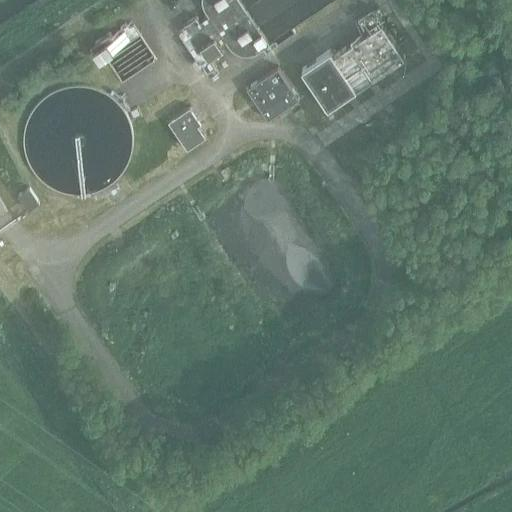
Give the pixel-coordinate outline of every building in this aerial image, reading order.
[(201,0),(202,0),(203,6),(205,11),(208,15),(200,21),(197,16),(182,26),(183,28),(179,32),(207,74),(217,68),(207,53),(225,40),(229,45),(230,47),(231,48),(234,51),(235,52),(237,53),(239,53),(240,54),(242,54),(244,55),(246,55),(250,54),(253,54),(257,52),(268,44),(269,44),(272,48),(295,32),(292,28),(332,1),(334,0),(201,0)] [(95,43),(105,59),(122,83),(157,60),(133,25),(129,28),(125,22),(120,26),(124,32),(113,38),(109,33),(95,43)] [(302,69),(329,107),(407,56),(384,22),(335,55),(332,50),(302,69)] [(283,69),(281,66),(250,87),(253,92),(270,118),(302,98),(283,69)] [(187,149),(206,137),(195,121),(198,118),(190,106),(168,121),(187,149)] [(20,194),(29,209),(41,201),(31,187),(20,194)]
